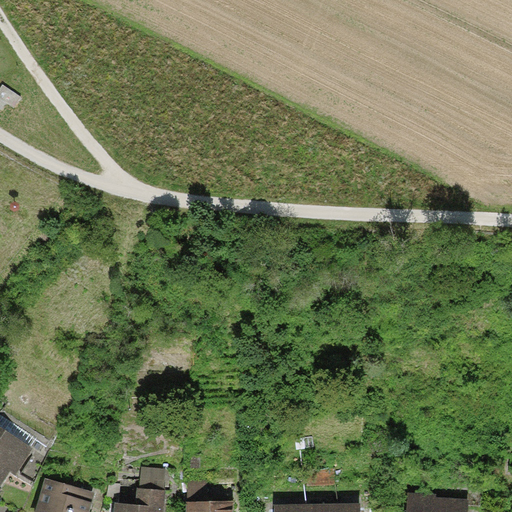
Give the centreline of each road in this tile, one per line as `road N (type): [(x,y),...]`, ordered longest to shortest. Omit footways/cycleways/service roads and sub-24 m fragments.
road 1 (track): [(511,219),(127,191)]
road 2 (track): [(0,23),(127,191)]
road 3 (track): [(127,191),(26,155),(0,136)]
